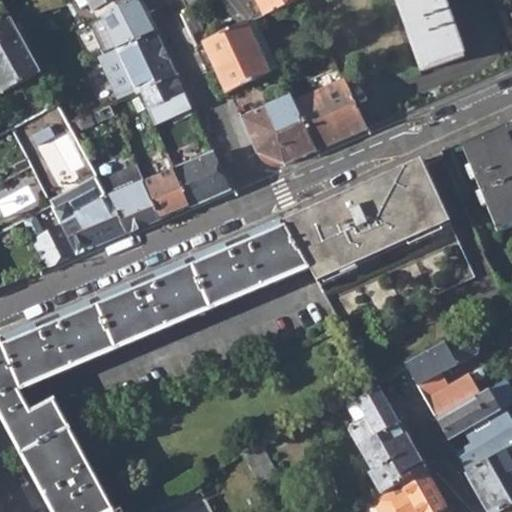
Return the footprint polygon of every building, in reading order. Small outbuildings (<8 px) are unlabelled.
[(87,0),(94,11),(112,0),(87,0)] [(133,0),(102,17),(117,50),(155,32),(139,0),(133,0)] [(181,0),(187,10),(208,0),(181,0)] [(254,0),(261,14),(290,0),(254,0)] [(395,0),(421,71),(463,56),(442,0),(395,0)] [(0,25),(0,85),(3,92),(40,72),(37,68),(29,54),(11,19),(0,25)] [(201,43),(226,93),(230,91),(268,73),(244,22),(201,43)] [(117,50),(130,79),(137,93),(141,91),(149,109),(183,94),(155,32),(117,50)] [(40,72),(46,83),(66,73),(58,57),(37,68),(40,72)] [(128,97),(137,93),(130,79),(121,83),(128,97)] [(295,105),(317,151),(366,129),(344,82),(295,105)] [(149,109),(156,125),(190,109),(183,94),(149,109)] [(256,152),(285,165),(317,151),(295,105),(290,96),(242,118),(256,152)] [(110,105),(69,124),(73,131),(114,112),(110,105)] [(465,149),(502,230),(511,226),(511,139),(508,131),(465,149)] [(175,169),(192,206),(229,191),(211,154),(175,169)] [(309,268),(348,335),(476,279),(423,161),(283,222),(309,268)] [(160,219),(145,182),(137,165),(100,180),(110,197),(129,232),(160,219)] [(175,169),(145,182),(160,219),(192,206),(175,169)] [(72,199),(55,208),(58,214),(64,225),(78,254),(129,232),(110,197),(78,212),(72,199)] [(64,225),(45,235),(35,215),(25,221),(48,266),(78,254),(64,225)] [(21,390),(309,268),(283,222),(0,340),(0,409),(55,511),(123,511),(121,511),(115,511),(56,402),(33,414),(21,390)] [(407,367),(437,420),(480,395),(468,376),(450,387),(442,373),(478,354),(483,346),(474,331),(407,367)] [(455,453),(466,472),(511,447),(511,446),(511,420),(505,408),(511,403),(511,392),(505,380),(480,395),(437,420),(448,440),(465,430),(472,443),(455,453)] [(352,430),(361,447),(399,425),(378,388),(357,401),(367,420),(352,430)] [(371,473),(382,493),(402,482),(425,469),(399,425),(361,447),(374,471),(371,473)] [(244,454),(253,470),(271,460),(262,444),(244,454)] [(511,448),(511,447),(466,472),(488,511),(497,511),(511,503),(511,448)] [(255,473),(262,485),(279,475),(272,463),(255,473)] [(425,469),(402,482),(382,493),(372,499),(379,511),(440,511),(447,508),(425,469)] [(213,511),(196,480),(136,511),(213,511)]
